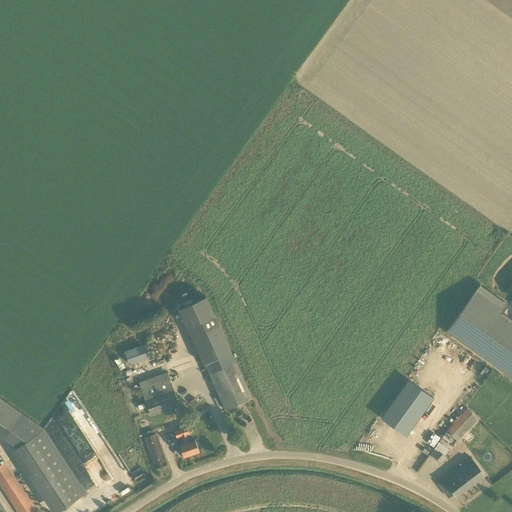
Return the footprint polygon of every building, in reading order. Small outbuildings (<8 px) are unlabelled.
[(511,319),(503,313),(508,306),(504,303),(504,302),(480,285),(481,285),(480,284),(446,332),(511,378),(511,319)] [(206,295),(178,308),(191,336),(219,323),(206,295)] [(144,332),(121,340),(123,348),(146,340),(144,332)] [(143,345),(124,352),(129,366),(148,360),(143,345)] [(252,398),(232,353),(205,364),(226,410),(252,398)] [(170,379),(142,390),(151,416),(179,405),(170,379)] [(408,381),(382,417),(406,434),(432,398),(408,381)] [(43,431),(0,399),(0,439),(13,449),(43,431)] [(457,441),(479,419),(468,408),(446,430),(450,434),(446,437),(451,442),(454,438),(457,441)] [(189,442),(187,436),(189,435),(186,427),(174,432),(177,439),(180,446),(183,456),(199,451),(195,440),(189,442)] [(49,511),(62,511),(84,496),(43,431),(13,449),(11,451),(49,511)] [(155,467),(166,463),(156,433),(145,438),(155,467)] [(445,456),(435,448),(430,455),(441,462),(445,456)] [(457,497),(485,475),(472,458),(464,464),(461,466),(446,477),(438,483),(442,489),(444,488),(450,496),(454,493),(457,497)] [(37,511),(5,462),(0,464),(0,484),(18,511),(37,511)]
